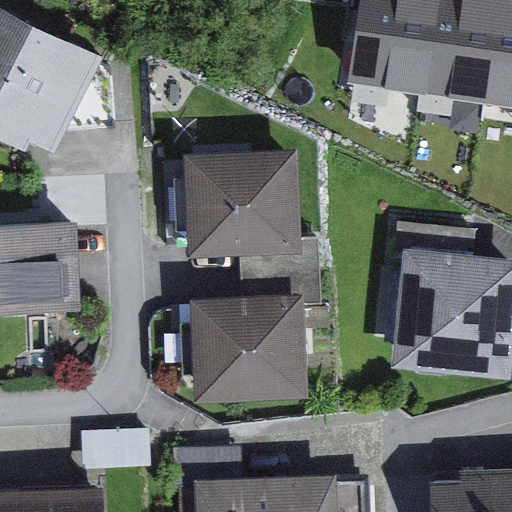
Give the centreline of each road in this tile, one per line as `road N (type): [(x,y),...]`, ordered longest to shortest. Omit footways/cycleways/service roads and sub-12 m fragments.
road 1 (residential): [(0,410),(83,406),(120,391),(132,344),(123,174)]
road 2 (residential): [(300,436),(427,433),(511,407)]
